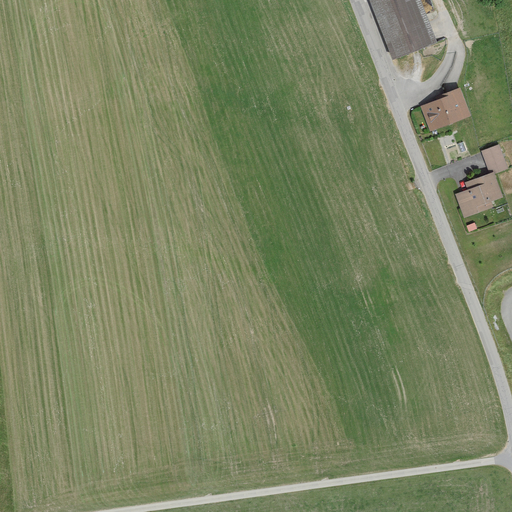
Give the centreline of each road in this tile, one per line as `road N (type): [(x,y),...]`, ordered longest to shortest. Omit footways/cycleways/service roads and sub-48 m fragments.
road 1 (unclassified): [(511,422),(502,372),(359,0)]
road 2 (track): [(511,458),(114,511)]
